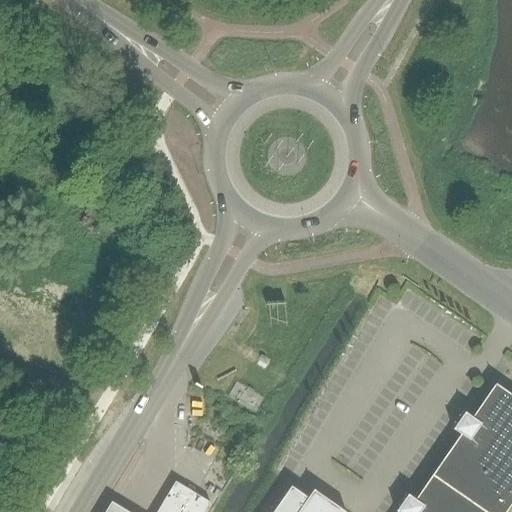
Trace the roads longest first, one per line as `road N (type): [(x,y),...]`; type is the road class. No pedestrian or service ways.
road 1 (secondary): [(83,511),(187,336)]
road 2 (unclassified): [(511,309),(349,195)]
road 3 (tertiary): [(249,94),(214,87),(168,53),(120,35)]
road 4 (tertiary): [(120,35),(124,49),(203,113),(215,137)]
road 5 (secondary): [(231,205),(223,242),(185,321),(187,336)]
road 6 (secondary): [(187,336),(201,330),(247,254),(273,229)]
road 7 (secondary): [(346,115),(352,84),(402,0)]
